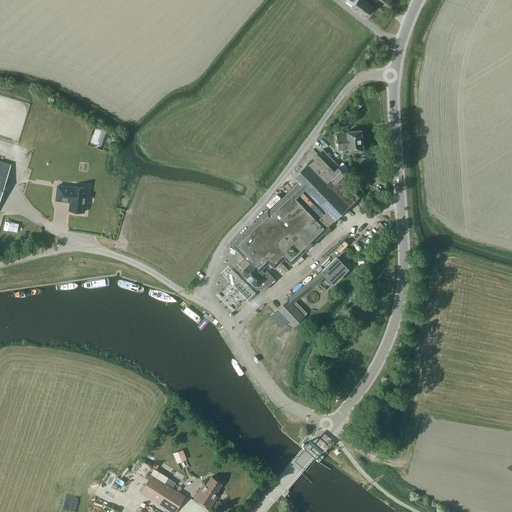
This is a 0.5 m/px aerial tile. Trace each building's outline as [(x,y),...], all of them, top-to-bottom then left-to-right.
[(373,7),(363,0),(347,0),(354,5),(352,8),(365,18),(373,7)] [(105,143),(109,132),(103,130),(99,141),(105,143)] [(348,150),(349,152),(363,151),(361,131),(347,133),(347,135),(337,136),(338,151),(348,150)] [(264,291),(275,280),(266,270),(262,275),(259,272),(269,262),(274,268),(284,258),(291,264),(324,232),(326,234),(331,230),(328,226),(334,220),(359,197),(340,178),(344,174),(338,168),(339,167),(322,150),(317,154),(316,153),(307,162),(307,163),(293,177),(298,183),(269,211),(267,210),(232,244),(244,257),(238,263),(243,269),(243,274),(254,285),(259,285),(264,291)] [(0,197),(10,165),(0,161),(0,197)] [(86,203),(87,197),(85,197),(86,188),(72,186),(72,187),(57,186),(55,200),(70,202),(69,211),(83,212),(84,203),(86,203)] [(322,271),(333,283),(347,269),(336,257),(322,271)] [(285,282),(297,273),(294,268),(282,277),(285,282)] [(303,317),(307,314),(291,298),(288,301),(287,301),(278,309),(294,326),(304,317),(303,317)] [(175,460),(185,456),(182,450),(172,454),(175,460)] [(143,457),(139,463),(150,472),(155,466),(143,457)] [(141,492),(172,511),(175,511),(185,497),(151,475),(141,492)] [(193,500),(209,510),(219,494),(216,492),(222,483),(211,477),(206,486),(204,484),(193,500)] [(173,487),(175,483),(167,478),(165,482),(173,487)]
